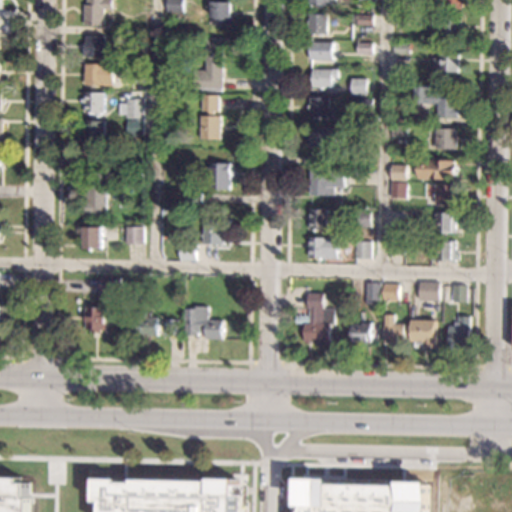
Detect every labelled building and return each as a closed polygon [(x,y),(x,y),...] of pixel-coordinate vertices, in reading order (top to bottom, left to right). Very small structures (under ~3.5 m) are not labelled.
[(112,0),(112,9),(104,9),(104,25),(84,25),(84,4),(87,4),(87,0),(112,0)] [(182,0),(182,11),(167,11),(167,0),(182,0)] [(461,0),(461,9),(441,9),(441,0),(461,0)] [(233,25),(211,25),(212,2),(233,2),(233,25)] [(327,34),(308,34),(308,14),(327,14),(327,34)] [(374,25),(350,26),(350,15),(374,15),(374,25)] [(410,15),(409,26),(393,26),(393,15),(410,15)] [(461,37),(439,37),(439,27),(432,27),(432,15),(461,16),(461,37)] [(105,56),(84,56),(84,43),(87,43),(87,36),(105,36),(105,56)] [(229,50),(223,50),(223,88),(193,88),(193,70),(206,70),(206,38),(229,38),(229,50)] [(333,60),(310,60),(310,42),(334,42),(333,60)] [(373,55),(357,54),(357,42),(373,42),(373,55)] [(409,43),(409,54),(393,54),(393,43),(409,43)] [(458,51),(457,72),(440,71),(440,68),(431,67),(431,57),(441,57),(442,50),(458,51)] [(113,63),(113,85),(84,84),(85,62),(113,63)] [(337,78),(332,78),(332,87),(324,87),(324,89),(320,89),(320,87),(312,87),(312,69),(337,69),(337,78)] [(367,96),(351,96),(351,79),(367,79),(367,96)] [(428,93),(438,93),(438,87),(459,87),(459,117),(438,117),(438,103),(413,103),(413,86),(428,86),(428,93)] [(105,112),(86,112),(86,104),(83,104),(83,98),(86,98),(86,92),(105,92),(105,112)] [(220,111),(214,111),(214,116),(220,116),(221,140),(201,140),(201,116),(207,116),(207,111),(202,111),(202,95),(220,95),(220,111)] [(328,108),(332,108),(332,118),(321,118),(321,120),(317,120),(317,118),(309,118),(310,110),(307,110),(307,106),(310,106),(310,97),(328,97),(328,108)] [(373,109),(361,109),(361,113),(357,113),(357,104),(357,98),(373,98),(373,109)] [(144,117),(128,117),(128,115),(119,115),(120,103),(128,103),(128,99),(144,100),(144,117)] [(142,135),(127,135),(128,119),(143,120),(142,135)] [(105,141),(85,140),(86,120),(105,121),(105,141)] [(408,126),(408,137),(392,137),(392,126),(408,126)] [(338,147),(308,147),(308,141),(310,141),(310,127),(338,127),(338,147)] [(458,149),(425,149),(425,128),(458,128),(458,149)] [(364,164),(349,164),(349,149),(364,149),(364,164)] [(112,169),(107,169),(107,217),(85,217),(85,179),(96,179),(96,159),(112,159),(112,169)] [(454,165),(458,165),(458,177),(450,177),(450,180),(430,180),(430,179),(420,179),(420,160),(455,160),(454,165)] [(232,170),(234,170),(234,176),(231,176),(230,190),(209,190),(209,161),(232,161),(232,170)] [(407,180),(391,180),(391,165),(407,165),(407,180)] [(346,188),(335,188),(335,195),(310,195),(310,191),(306,191),(306,181),(311,181),(311,169),(346,169),(346,188)] [(408,198),(392,198),(392,182),(393,182),(408,182),(408,198)] [(456,194),(459,194),(459,205),(436,205),(436,197),(434,197),(434,194),(436,194),(436,185),(456,185),(456,194)] [(202,203),(186,203),(186,193),(202,193),(202,203)] [(329,230),(310,230),(309,209),(329,209),(329,230)] [(372,227),(355,227),(355,210),(372,210),(372,227)] [(457,229),(459,229),(459,233),(437,232),(437,212),(457,212),(457,229)] [(230,235),(224,235),(224,245),(204,245),(204,220),(230,220),(230,235)] [(102,248),(84,248),(84,227),(102,227),(102,248)] [(144,244),(126,244),(126,227),(143,227),(144,244)] [(329,258),(309,258),(309,238),(329,238),(329,258)] [(405,255),(390,255),(390,239),(405,239),(405,255)] [(457,250),(459,250),(459,254),(457,254),(457,261),(429,261),(429,255),(437,255),(437,240),(457,240),(457,250)] [(372,259),(356,259),(356,242),(372,242),(372,259)] [(197,246),(197,260),(180,259),(180,245),(197,246)] [(120,294),(99,294),(100,276),(121,277),(120,294)] [(441,282),(420,281),(420,300),(441,301),(441,282)] [(427,297),(412,297),(412,282),(427,282),(427,297)] [(381,304),(366,304),(366,283),(381,283),(381,304)] [(399,299),(383,299),(384,284),(400,284),(399,299)] [(467,302),(453,302),(454,286),(455,286),(467,286),(467,302)] [(324,308),(319,308),(319,323),(331,323),(331,342),(311,342),(311,344),(306,344),(306,341),(305,341),(305,323),(310,323),(310,309),(308,309),(308,293),(324,293),(324,308)] [(105,330),(86,330),(86,306),(105,306),(105,330)] [(208,320),(223,321),(222,340),(205,339),(205,332),(197,332),(197,335),(185,335),(185,306),(208,307),(208,320)] [(150,318),(158,318),(158,336),(134,336),(134,313),(150,313),(150,318)] [(395,324),(405,324),(405,344),(385,344),(385,315),(395,315),(395,324)] [(470,348),(460,348),(460,350),(451,350),(451,348),(449,348),(449,326),(459,327),(459,316),(471,316),(470,348)] [(177,335),(165,335),(165,319),(177,319),(177,335)] [(436,347),(425,347),(425,343),(412,343),(412,320),(436,320),(436,347)] [(372,344),(353,344),(353,325),(361,325),(361,324),(372,324),(372,344)] [(0,511),(0,476),(22,477),(22,482),(30,483),(30,511),(0,511)] [(96,478),(95,502),(101,502),(101,511),(236,511),(237,479),(213,479),(213,481),(96,478)] [(301,478),(300,506),(303,506),(302,511),(432,511),(432,481),(301,478)]
